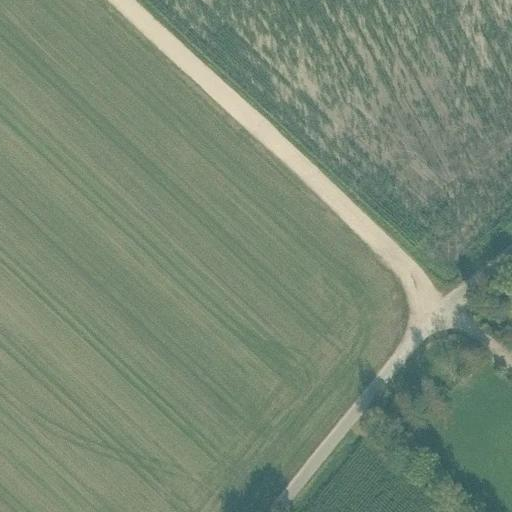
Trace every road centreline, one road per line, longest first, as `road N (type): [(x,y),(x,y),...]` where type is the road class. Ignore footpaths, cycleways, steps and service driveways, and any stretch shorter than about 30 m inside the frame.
road 1 (track): [(445,303),(123,0)]
road 2 (unclassified): [(271,511),(445,303),(511,252)]
